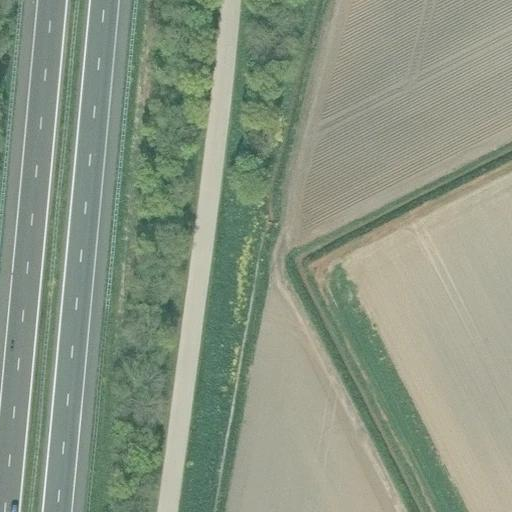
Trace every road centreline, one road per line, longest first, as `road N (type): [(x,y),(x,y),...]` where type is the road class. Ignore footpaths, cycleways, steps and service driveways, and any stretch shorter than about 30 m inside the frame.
road 1 (unclassified): [(167,511),(230,0)]
road 2 (motorway): [(57,511),(105,0)]
road 3 (motorway): [(53,0),(5,511)]
